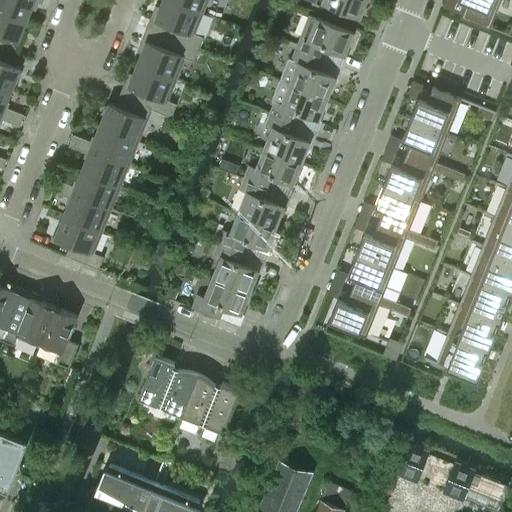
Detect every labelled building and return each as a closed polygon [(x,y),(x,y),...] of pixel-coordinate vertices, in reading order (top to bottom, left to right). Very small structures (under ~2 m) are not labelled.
[(39,0),(0,0),(0,7),(27,18),(34,1),(38,3),(39,0)] [(153,11),(146,27),(198,48),(203,36),(194,33),(202,11),(174,0),(162,0),(157,13),(153,11)] [(174,0),(202,11),(207,0),(174,0)] [(323,0),(323,2),(359,16),(365,0),(323,0)] [(464,0),(466,1),(461,14),(460,15),(489,26),(499,0),(464,0)] [(27,18),(0,7),(0,46),(18,54),(25,37),(20,35),(27,18)] [(344,54),(353,32),(310,14),(301,36),(297,48),(323,58),(327,47),(344,54)] [(144,46),(137,63),(176,78),(184,56),(194,60),(198,48),(146,27),(139,44),(144,46)] [(0,46),(0,85),(11,90),(21,66),(14,64),(18,54),(0,46)] [(335,76),(318,69),(323,58),(297,48),(292,60),(288,58),(280,78),(327,97),(335,76)] [(126,78),(119,94),(151,107),(151,108),(171,116),(176,103),(167,99),(176,78),(137,63),(130,80),(126,78)] [(318,119),(327,97),(280,78),(272,99),(275,101),(271,112),(297,123),(301,112),(318,119)] [(11,90),(0,85),(0,111),(2,112),(4,106),(11,90)] [(418,96),(410,117),(447,131),(461,97),(432,85),(432,86),(432,87),(427,99),(418,96)] [(108,102),(99,125),(138,140),(151,108),(151,107),(119,94),(115,104),(108,102)] [(2,112),(0,111),(0,117),(9,121),(14,110),(4,106),(2,112)] [(481,106),(478,114),(491,119),(494,111),(481,106)] [(24,114),(14,110),(9,121),(19,125),(24,114)] [(292,133),(297,123),(271,112),(266,124),(273,127),(264,147),(301,162),(309,140),(292,133)] [(410,117),(402,137),(410,141),(405,153),(434,165),(435,161),(447,131),(410,117)] [(138,140),(99,125),(92,142),(83,138),(79,149),(88,153),(90,147),(129,163),(138,140)] [(69,145),(79,149),(83,138),(73,134),(69,145)] [(90,147),(88,153),(81,169),(120,185),(129,163),(90,147)] [(301,162),(264,147),(256,168),(249,165),(245,177),(271,187),(275,176),(292,183),(301,162)] [(425,354),(424,357),(446,366),(452,368),(477,378),(486,357),(489,349),(497,328),(500,320),(509,299),(511,291),(511,147),(428,356),(425,354)] [(392,163),(383,183),(420,198),(432,169),(434,165),(405,153),(400,166),(392,163)] [(434,165),(432,169),(447,175),(450,167),(435,161),(434,165)] [(450,167),(447,175),(461,181),(463,177),(465,173),(450,167)] [(120,185),(81,169),(75,186),(65,182),(61,193),(70,197),(72,192),(111,207),(120,185)] [(267,198),(271,187),(245,177),(240,188),(247,191),(239,212),(275,226),(284,205),(267,198)] [(51,190),(61,193),(65,182),(55,178),(51,190)] [(383,183),(375,204),(383,207),(378,221),(407,232),(408,228),(420,198),(383,183)] [(72,192),(70,197),(63,214),(102,229),(111,207),(72,192)] [(275,226),(239,212),(230,232),(224,229),(219,241),(245,252),(249,241),(266,248),(275,226)] [(70,244),(65,255),(98,268),(103,256),(93,252),(102,229),(63,214),(54,237),(70,244)] [(365,230),(356,251),(393,266),(405,236),(407,232),(378,221),(373,233),(365,230)] [(407,232),(405,236),(420,242),(423,234),(408,228),(407,232)] [(423,234),(420,242),(434,248),(436,244),(438,240),(423,234)] [(241,262),(245,252),(219,241),(214,253),(221,255),(213,276),(249,291),(258,269),(241,262)] [(356,251),(348,271),(356,275),(351,287),(380,299),(382,295),(393,266),(356,251)] [(249,291),(213,276),(204,296),(198,294),(193,306),(219,317),(223,305),(240,312),(249,291)] [(4,285),(0,283),(0,339),(1,340),(22,287),(6,281),(4,285)] [(38,294),(22,287),(1,340),(13,344),(16,336),(38,345),(54,305),(37,298),(38,294)] [(338,297),(329,319),(366,334),(378,303),(380,299),(351,287),(346,300),(338,297)] [(380,299),(378,303),(393,309),(396,301),(382,295),(380,299)] [(396,301),(393,309),(408,315),(409,311),(411,307),(396,301)] [(77,314),(54,305),(38,345),(60,354),(57,362),(69,367),(79,342),(68,338),(77,314)] [(185,367),(180,367),(178,367),(173,365),(174,361),(155,354),(138,397),(181,414),(198,370),(193,369),(189,368),(185,367)] [(224,431),(241,388),(222,381),(221,384),(216,382),(214,381),(210,377),(206,375),(202,372),(198,370),(181,414),(224,431)] [(0,488),(7,492),(16,471),(22,469),(19,464),(27,443),(0,431),(0,488)] [(408,445),(398,471),(417,478),(427,452),(408,445)] [(295,511),(313,471),(279,459),(255,511),(295,511)] [(109,462),(103,478),(101,483),(97,482),(88,505),(104,511),(116,511),(118,508),(126,507),(126,505),(127,503),(128,501),(129,500),(130,499),(132,499),(133,499),(134,499),(135,499),(145,503),(155,481),(109,462)] [(507,484),(455,463),(444,489),(497,510),(507,484)] [(194,511),(200,499),(163,484),(155,481),(145,503),(156,507),(157,508),(158,509),(159,510),(159,511),(194,511)] [(342,511),(350,494),(327,484),(314,511),(342,511)]
